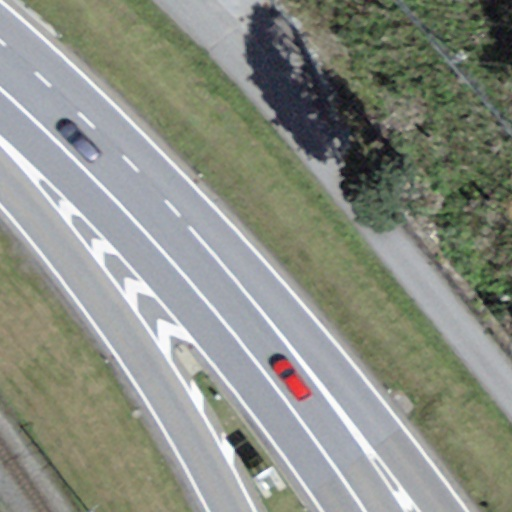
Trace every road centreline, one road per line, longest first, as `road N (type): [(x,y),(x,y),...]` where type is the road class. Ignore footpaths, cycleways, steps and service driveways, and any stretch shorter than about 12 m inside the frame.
road 1 (tertiary): [(445,511),(200,214),(0,81)]
road 2 (primary): [(0,83),(202,297),(366,511)]
road 3 (track): [(511,397),(249,68),(168,0)]
road 4 (tertiary): [(0,177),(157,383),(229,511)]
road 5 (track): [(241,0),(290,62),(280,107)]
